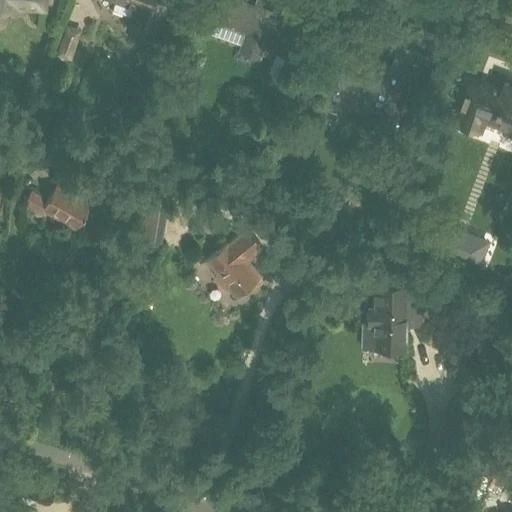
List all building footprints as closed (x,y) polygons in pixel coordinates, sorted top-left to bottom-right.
[(131,25),(153,33),(161,13),(157,12),(161,0),(114,0),(112,8),(134,16),(131,25)] [(266,70),(287,78),(304,31),(294,27),(292,32),(283,29),(286,22),(274,18),(274,16),(273,16),(278,1),(276,0),(257,0),(255,5),(240,0),(195,0),(188,20),(211,28),(209,34),(240,45),(239,49),(259,56),(260,52),(271,56),(266,70)] [(377,126),(392,132),(412,78),(428,84),(436,60),(421,54),(422,52),(398,43),(391,63),(385,61),(378,79),(374,78),(346,67),(335,98),(380,115),(377,126)] [(511,83),(509,82),(509,81),(507,80),(504,86),(486,80),(485,84),(470,79),(456,116),(474,123),(479,111),(511,122),(511,83)] [(44,207),(77,225),(90,203),(55,183),(46,198),(30,189),(23,202),(41,212),(44,207)] [(132,238),(156,242),(164,194),(140,190),(132,238)] [(87,218),(74,241),(90,251),(104,228),(87,218)] [(433,223),(425,244),(470,262),(478,241),(433,223)] [(227,284),(237,297),(255,281),(259,286),(265,280),(261,276),(262,276),(247,258),(263,244),(248,225),(231,240),(229,238),(205,258),(216,272),(214,274),(225,286),(227,284)] [(374,346),(403,346),(403,323),(421,324),(421,294),(419,294),(419,284),(374,283),(374,304),(369,304),(369,307),(369,323),(374,323),(374,346)] [(491,330),(497,318),(477,309),(471,321),(491,330)] [(390,366),(408,374),(414,361),(396,353),(390,366)] [(479,468),(493,470),(496,451),(482,449),(479,468)]
